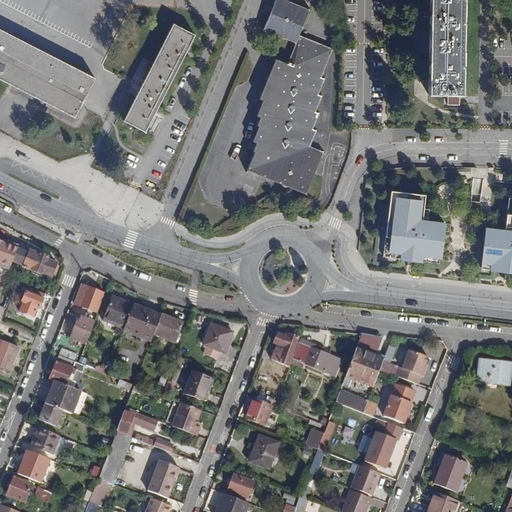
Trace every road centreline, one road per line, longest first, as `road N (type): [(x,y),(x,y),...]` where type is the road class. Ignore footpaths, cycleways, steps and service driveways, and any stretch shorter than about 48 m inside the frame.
road 1 (residential): [(257,0),(154,248)]
road 2 (residential): [(511,148),(377,155),(361,166),(335,229),(315,252)]
road 3 (residential): [(192,511),(269,308)]
road 4 (residential): [(76,253),(0,456)]
road 5 (tertiary): [(511,312),(320,283)]
road 6 (residential): [(76,253),(192,299),(257,301)]
road 7 (residential): [(464,334),(396,511)]
road 8 (residential): [(295,309),(317,319),(464,334)]
road 9 (tertiary): [(154,248),(0,181)]
